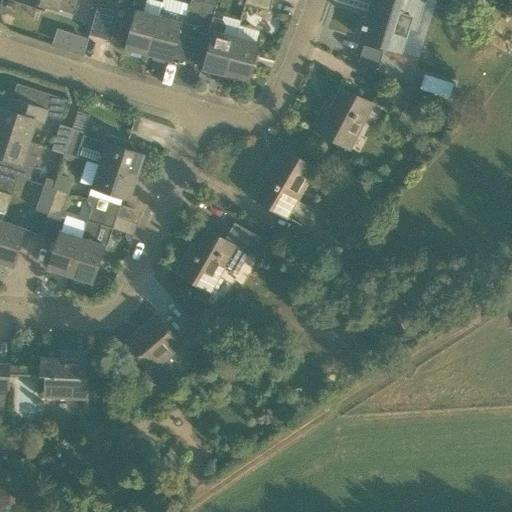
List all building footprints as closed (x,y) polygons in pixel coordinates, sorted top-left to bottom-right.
[(33,0),(58,8),(61,0),(33,0)] [(132,10),(134,0),(121,0),(120,5),(119,4),(119,6),(120,6),(132,10)] [(144,12),(136,10),(126,48),(148,54),(159,16),(163,2),(154,0),(147,0),(147,1),(144,12)] [(201,1),(201,0),(191,0),(185,23),(159,16),(148,54),(154,56),(153,60),(165,63),(166,59),(171,60),(175,43),(181,45),(183,36),(194,39),(196,32),(204,2),(201,1)] [(270,11),(272,0),(245,0),(245,4),(270,11)] [(408,26),(415,28),(423,0),(371,0),(364,25),(362,24),(361,28),(363,29),(360,39),(400,51),(408,26)] [(119,6),(119,4),(108,1),(101,26),(113,30),(120,6),(119,6)] [(216,5),(204,2),(196,32),(207,35),(204,47),(207,53),(203,69),(208,70),(208,71),(208,75),(210,78),(215,79),(218,77),(220,74),(226,75),(236,36),(224,33),(226,25),(223,20),(213,17),(216,5)] [(52,43),(83,52),(88,36),(57,27),(52,43)] [(258,42),(256,42),(236,36),(226,75),(248,81),(258,42)] [(25,115),(6,109),(0,107),(0,131),(30,141),(36,120),(43,123),(46,115),(62,120),(69,100),(17,83),(12,97),(10,97),(10,98),(29,104),(25,115)] [(313,128),(350,148),(373,104),(341,87),(331,106),(332,107),(329,113),(322,110),(313,128)] [(52,149),(64,153),(72,128),(60,124),(52,149)] [(85,132),(72,128),(64,153),(77,157),(85,132)] [(18,177),(29,181),(37,157),(32,156),(36,143),(30,141),(0,131),(0,155),(0,156),(0,155),(0,177),(16,183),(18,177)] [(106,133),(103,141),(106,142),(99,164),(137,177),(144,155),(128,149),(131,143),(133,143),(133,142),(106,133)] [(286,217),(315,168),(282,148),(282,149),(286,152),(275,171),(270,168),(253,197),(286,217)] [(92,186),(123,196),(130,198),(137,177),(99,164),(92,186)] [(73,181),(73,179),(58,174),(53,188),(69,193),(73,181)] [(0,231),(4,221),(3,221),(16,183),(0,177),(0,231)] [(44,185),(53,188),(55,180),(46,177),(44,185)] [(56,189),(53,188),(44,185),(36,210),(48,214),(56,189)] [(65,217),(61,216),(68,193),(56,189),(48,214),(40,237),(56,242),(48,268),(70,275),(82,237),(60,230),(65,217)] [(94,202),(92,208),(117,216),(120,204),(89,194),(87,200),(94,202)] [(82,237),(70,275),(92,282),(104,244),(95,242),(101,224),(113,228),(117,216),(92,208),(82,237)] [(4,221),(0,231),(0,262),(13,266),(25,228),(4,221)] [(261,237),(252,232),(234,222),(224,240),(207,230),(207,231),(208,231),(194,254),(188,251),(176,272),(210,291),(224,267),(236,274),(248,253),(251,255),(261,237)] [(310,255),(318,241),(298,229),(289,243),(310,255)] [(128,345),(150,371),(182,344),(157,315),(146,325),(148,328),(128,345)] [(202,355),(213,346),(196,326),(185,335),(202,355)] [(87,377),(86,377),(87,352),(71,351),(71,358),(61,358),(61,356),(60,356),(60,358),(41,357),(41,356),(40,356),(39,376),(45,376),(44,397),(86,399),(87,377)] [(0,390),(10,391),(11,365),(0,364),(0,390)]
